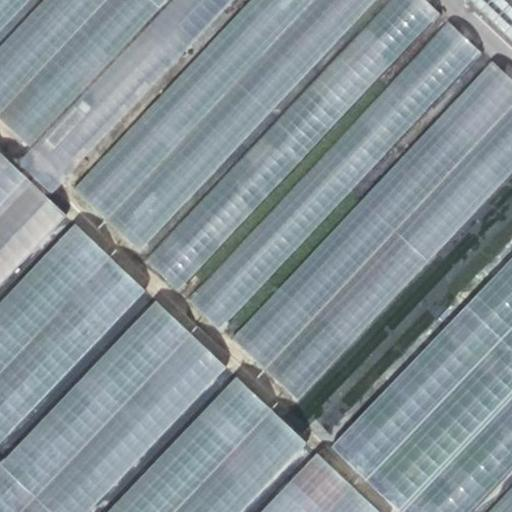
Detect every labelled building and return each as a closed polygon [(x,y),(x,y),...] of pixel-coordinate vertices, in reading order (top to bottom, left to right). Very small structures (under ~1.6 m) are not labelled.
[(0,111),(106,0),(38,0),(0,40),(0,111)] [(166,0),(106,0),(0,111),(0,119),(28,145),(166,0)] [(0,0),(0,27),(25,0),(0,0)] [(237,0),(172,0),(20,159),(53,191),(237,0)] [(313,0),(247,0),(69,190),(103,223),(313,0)] [(372,0),(313,0),(103,223),(135,253),(372,0)] [(439,19),(419,0),(390,0),(145,261),(180,294),(439,19)] [(511,0),(468,0),(511,41),(511,0)] [(482,59),(447,26),(188,301),(223,334),(482,59)] [(511,109),(511,84),(489,63),(230,339),(264,372),(511,109)] [(511,172),(511,109),(264,372),(295,402),(511,172)] [(0,214),(32,181),(0,150),(0,214)] [(0,283),(66,214),(32,181),(0,214),(0,283)] [(0,374),(112,257),(76,223),(0,302),(0,374)] [(457,511),(511,452),(511,242),(346,421),(442,511),(457,511)] [(0,447),(148,291),(112,257),(0,374),(0,447)] [(0,511),(25,511),(193,336),(157,303),(0,468),(0,511)] [(94,511),(229,370),(193,336),(25,511),(94,511)] [(177,511),(273,412),(237,378),(109,511),(177,511)] [(331,395),(312,425),(330,436),(349,406),(331,395)] [(246,511),(309,446),(273,412),(177,511),(246,511)] [(330,511),(355,486),(318,452),(262,511),(330,511)] [(382,511),(355,486),(330,511),(382,511)] [(511,511),(511,488),(489,511),(511,511)]
